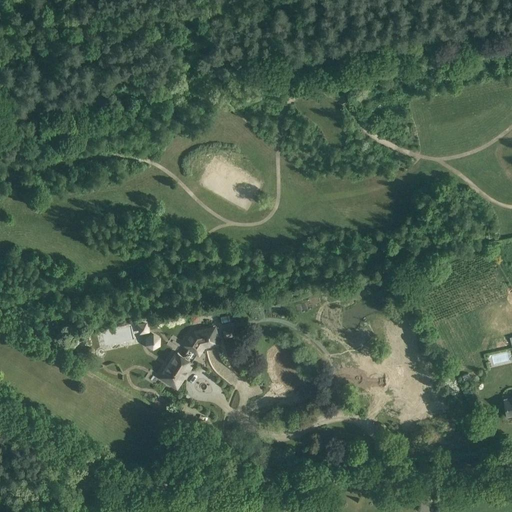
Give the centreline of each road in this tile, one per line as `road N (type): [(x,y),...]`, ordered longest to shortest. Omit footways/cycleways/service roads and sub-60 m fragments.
road 1 (track): [(511,19),(62,103)]
road 2 (unclassified): [(92,475),(146,490),(230,488),(511,458)]
road 3 (track): [(273,0),(145,34),(32,50),(0,43)]
